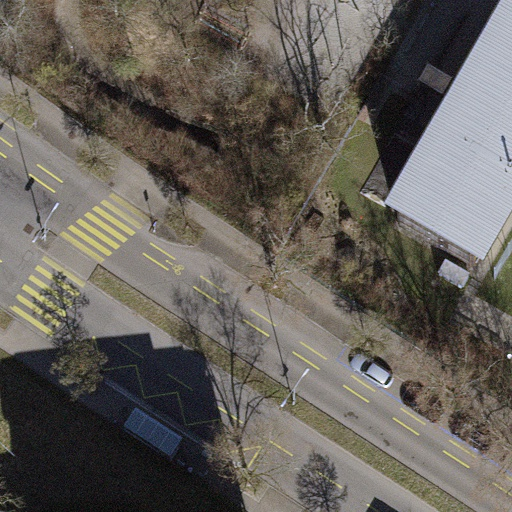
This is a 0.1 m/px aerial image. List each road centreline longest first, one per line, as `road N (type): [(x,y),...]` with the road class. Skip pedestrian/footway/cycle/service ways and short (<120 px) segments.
road 1 (tertiary): [(511,510),(85,227),(0,159)]
road 2 (tertiary): [(0,256),(389,511)]
